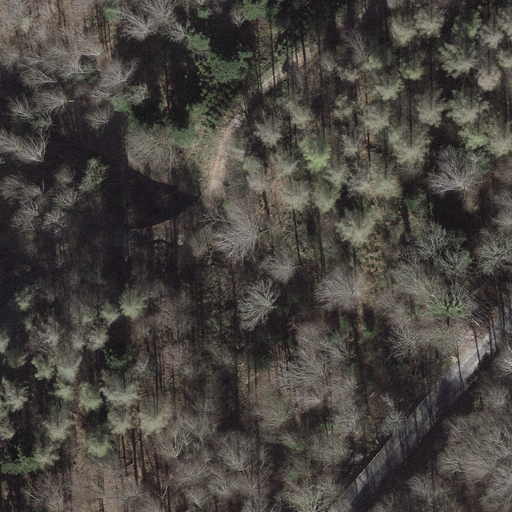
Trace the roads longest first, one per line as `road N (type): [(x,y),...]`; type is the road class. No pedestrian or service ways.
road 1 (track): [(386,0),(256,88),(220,139),(217,186),(189,222),(117,237),(0,295)]
road 2 (track): [(344,511),(511,318)]
